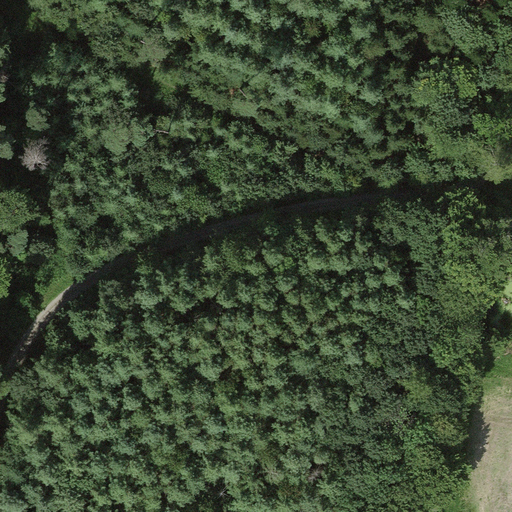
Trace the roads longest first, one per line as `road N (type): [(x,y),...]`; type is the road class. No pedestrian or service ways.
road 1 (track): [(511,147),(488,177),(456,196),(388,197),(248,219),(132,264),(44,326),(0,416)]
road 2 (track): [(421,0),(420,201)]
